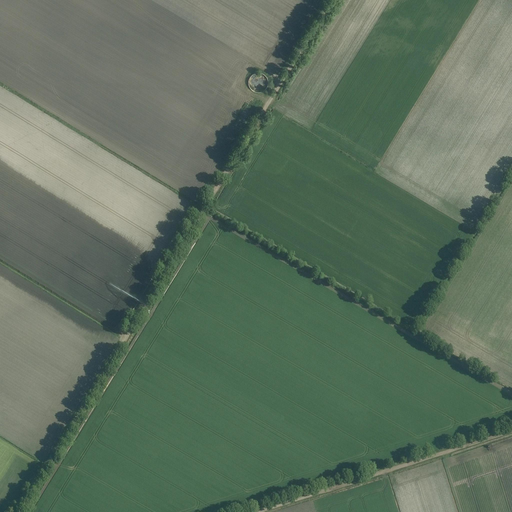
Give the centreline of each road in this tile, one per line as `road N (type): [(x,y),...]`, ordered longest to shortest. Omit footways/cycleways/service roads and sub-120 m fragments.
road 1 (track): [(331,0),(18,511)]
road 2 (track): [(256,511),(511,431)]
road 3 (track): [(123,339),(0,260)]
